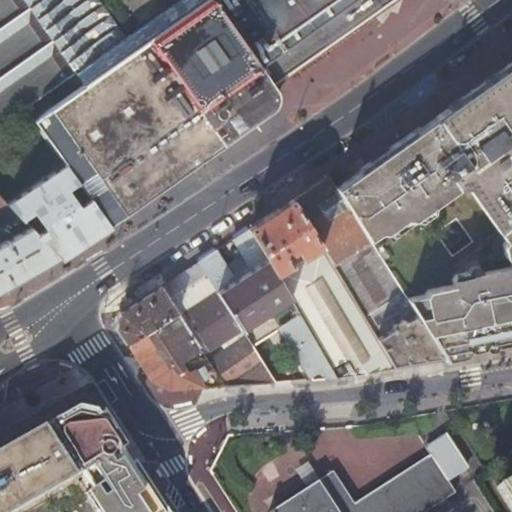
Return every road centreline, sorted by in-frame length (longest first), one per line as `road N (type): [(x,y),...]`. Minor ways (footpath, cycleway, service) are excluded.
road 1 (secondary): [(67,303),(367,101),(499,0)]
road 2 (residential): [(156,441),(224,408),(511,376)]
